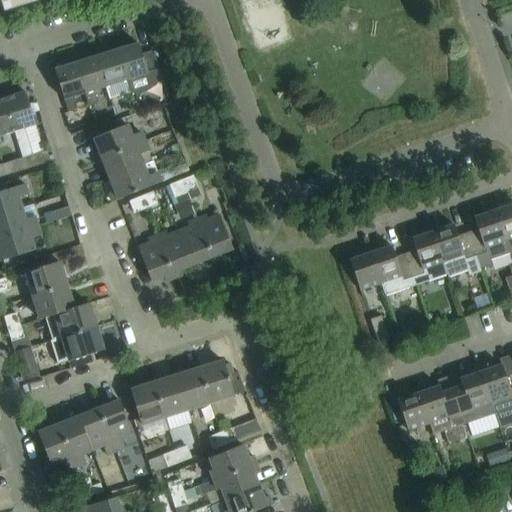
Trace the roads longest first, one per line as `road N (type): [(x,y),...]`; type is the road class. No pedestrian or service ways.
road 1 (residential): [(28,42),(81,207),(135,317),(154,344),(223,324),(241,331),(309,511)]
road 2 (residential): [(511,120),(292,192),(276,186),(204,0)]
road 3 (residential): [(167,0),(28,42)]
road 4 (residential): [(511,120),(470,0)]
